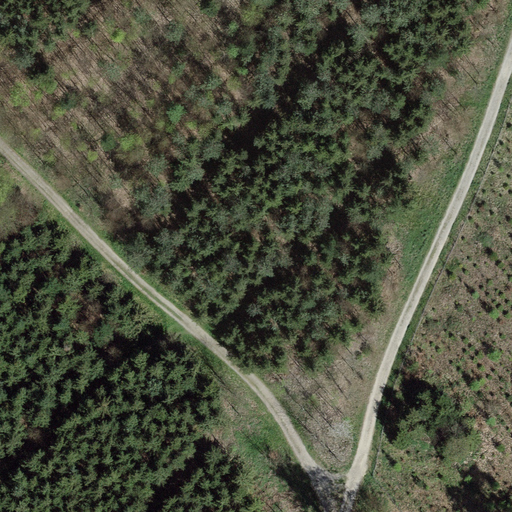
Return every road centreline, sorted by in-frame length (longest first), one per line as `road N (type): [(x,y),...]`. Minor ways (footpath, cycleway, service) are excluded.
road 1 (track): [(331,511),(263,400),(0,144)]
road 2 (track): [(348,511),(385,352),(511,55)]
road 3 (track): [(187,331),(153,338),(68,428),(0,479)]
